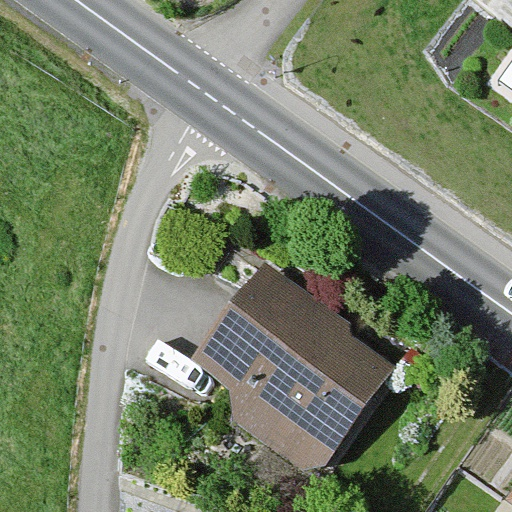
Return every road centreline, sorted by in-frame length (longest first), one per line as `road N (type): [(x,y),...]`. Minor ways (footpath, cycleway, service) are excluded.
road 1 (residential): [(202,94),(115,269),(92,511)]
road 2 (secondary): [(202,94),(511,317)]
road 3 (secondary): [(72,0),(202,94)]
